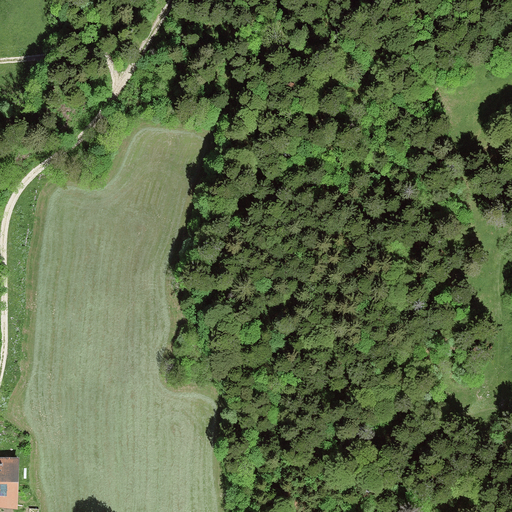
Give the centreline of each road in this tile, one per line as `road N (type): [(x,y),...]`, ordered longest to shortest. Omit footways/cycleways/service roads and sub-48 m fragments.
road 1 (track): [(146,37),(111,106),(15,195),(5,234),(0,379)]
road 2 (track): [(349,511),(480,390),(498,350),(498,270),(511,224)]
road 3 (track): [(441,98),(382,54),(312,38),(273,47),(180,30),(151,36)]
road 4 (track): [(0,62),(151,36)]
